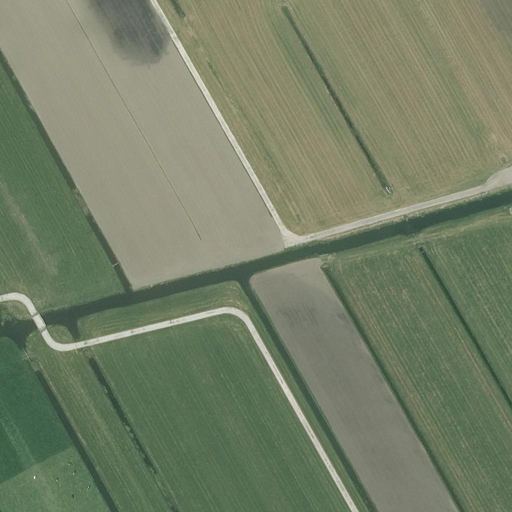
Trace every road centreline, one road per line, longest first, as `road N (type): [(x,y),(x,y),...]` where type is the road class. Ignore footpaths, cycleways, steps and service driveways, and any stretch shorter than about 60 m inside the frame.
road 1 (track): [(152,0),(287,238),(299,242),(511,183)]
road 2 (track): [(355,511),(237,312),(58,348),(22,298),(0,299)]
